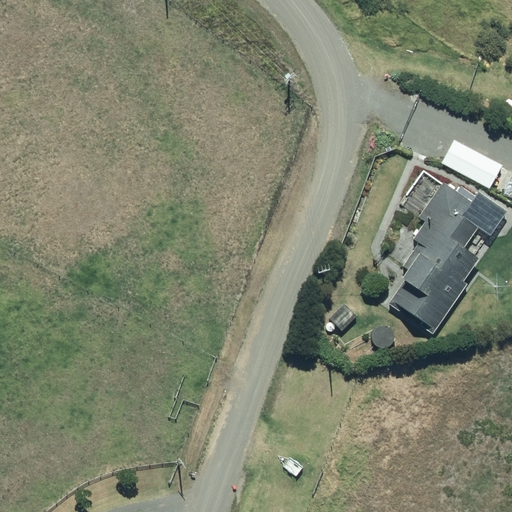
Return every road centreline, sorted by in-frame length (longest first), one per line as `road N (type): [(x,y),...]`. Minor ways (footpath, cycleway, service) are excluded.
road 1 (residential): [(206,511),(327,186),(337,128),(332,75),(286,0)]
road 2 (unknown): [(225,461),(104,473),(69,483),(31,511)]
